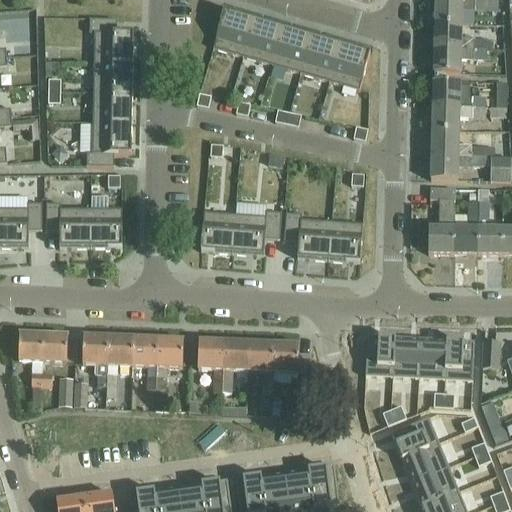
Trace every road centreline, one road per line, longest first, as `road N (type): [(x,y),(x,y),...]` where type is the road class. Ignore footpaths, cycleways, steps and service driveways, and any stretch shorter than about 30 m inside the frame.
road 1 (residential): [(26,497),(358,449)]
road 2 (residential): [(395,160),(158,114)]
road 3 (residential): [(155,296),(158,114)]
road 4 (residential): [(336,305),(155,296)]
road 5 (residential): [(155,296),(0,296)]
road 6 (residential): [(392,306),(395,160)]
road 7 (residential): [(358,449),(336,305)]
road 8 (residential): [(395,160),(398,29)]
road 9 (residential): [(398,29),(280,0)]
road 10 (residential): [(511,306),(392,306)]
